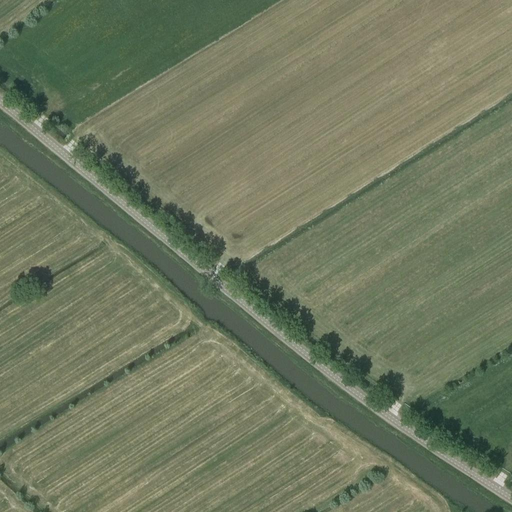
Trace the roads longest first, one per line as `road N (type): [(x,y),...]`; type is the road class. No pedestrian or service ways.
road 1 (tertiary): [(511,498),(344,386),(0,102)]
road 2 (track): [(0,158),(269,384),(442,511)]
